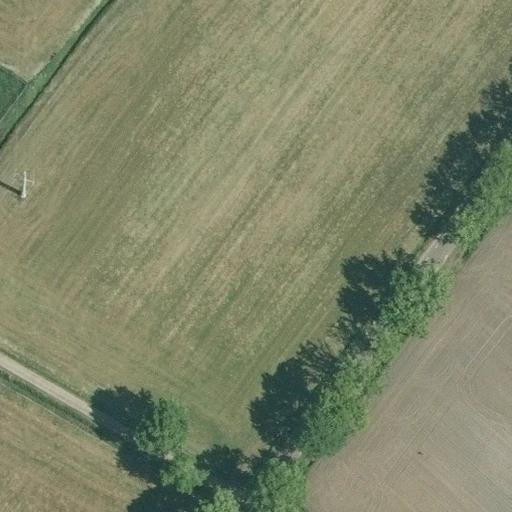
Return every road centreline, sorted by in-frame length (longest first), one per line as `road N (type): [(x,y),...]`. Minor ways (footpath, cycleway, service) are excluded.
road 1 (unclassified): [(247,511),(511,155)]
road 2 (track): [(251,507),(0,359)]
